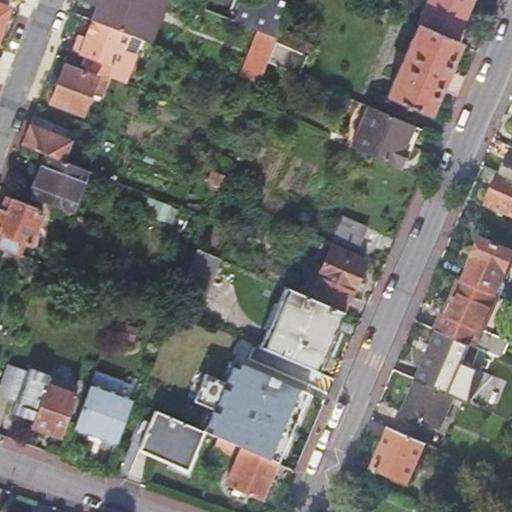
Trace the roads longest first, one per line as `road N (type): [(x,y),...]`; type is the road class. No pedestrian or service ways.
road 1 (residential): [(511,33),(305,511)]
road 2 (residential): [(55,0),(0,159)]
road 3 (residential): [(143,511),(0,461)]
